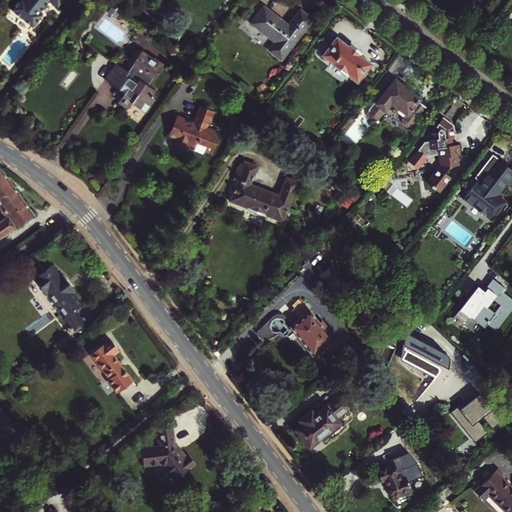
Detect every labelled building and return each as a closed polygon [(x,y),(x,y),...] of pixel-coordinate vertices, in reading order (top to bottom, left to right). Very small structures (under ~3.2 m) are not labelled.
[(16,0),(10,7),(32,25),(42,13),(39,11),(47,0),(49,0),(57,6),(62,0),(16,0)] [(265,53),(295,14),(284,5),(272,21),(248,2),(236,18),(260,36),(254,44),(265,53)] [(113,3),(108,9),(118,16),(122,10),(113,3)] [(335,37),(321,54),(356,81),(369,63),(357,54),(358,52),(349,45),(348,46),(335,37)] [(118,101),(128,108),(131,104),(145,113),(155,100),(151,97),(155,91),(147,85),(164,65),(142,50),(128,71),(115,62),(103,78),(124,93),(118,101)] [(402,118),(408,122),(412,122),(424,106),(415,99),(417,97),(393,78),(380,95),(378,93),(366,110),(367,111),(366,116),(370,118),(376,119),(389,101),(405,114),(402,118)] [(173,143),(183,147),(185,142),(194,145),(192,149),(201,153),(203,149),(210,153),(219,132),(206,127),(213,109),(200,104),(195,116),(186,113),(184,118),(175,114),(169,128),(168,128),(165,134),(175,138),(173,143)] [(438,163),(424,182),(437,192),(449,176),(443,171),(447,165),(457,164),(456,152),(459,152),(458,141),(451,141),(451,136),(454,135),(452,123),(441,115),(430,129),(430,137),(426,137),(427,139),(421,140),(406,160),(416,167),(426,154),(437,153),(438,163)] [(237,174),(227,198),(245,206),(244,208),(261,215),(262,212),(280,219),(295,181),(283,176),(276,194),(246,182),(254,164),(243,159),(242,162),(238,160),(233,173),(237,174)] [(483,214),(490,219),(504,202),(494,194),(504,182),(507,185),(511,179),(511,171),(497,159),(489,170),(483,166),(474,178),(477,180),(461,200),(463,202),(465,200),(478,210),(477,212),(482,216),(483,214)] [(0,204),(8,216),(17,229),(35,216),(0,168),(0,204)] [(8,216),(0,222),(9,234),(17,229),(8,216)] [(0,240),(9,234),(0,222),(0,240)] [(53,265),(35,278),(46,294),(48,292),(66,316),(81,304),(73,293),(76,291),(64,275),(62,277),(53,265)] [(311,309),(291,325),(313,353),(333,337),(311,309)] [(92,351),(121,393),(136,382),(115,354),(120,351),(112,340),(103,346),(101,344),(92,351)] [(464,401),(451,412),(475,443),(488,433),(478,420),(482,417),(492,430),(503,422),(476,388),(467,395),(471,401),(467,404),(464,401)] [(337,417),(353,405),(343,392),(317,413),(313,408),(302,417),(305,422),(297,428),(311,445),(321,437),(325,442),(345,426),(337,417)] [(175,475),(195,461),(188,451),(185,453),(175,439),(172,424),(153,428),(154,434),(158,434),(160,443),(143,447),(145,463),(164,460),(175,475)] [(402,476),(395,460),(377,469),(382,478),(386,477),(394,494),(413,485),(407,473),(402,476)] [(510,511),(511,511),(511,484),(505,478),(507,476),(498,468),(476,490),(486,499),(491,493),(510,511)] [(251,481),(258,489),(266,483),(259,474),(251,481)]
